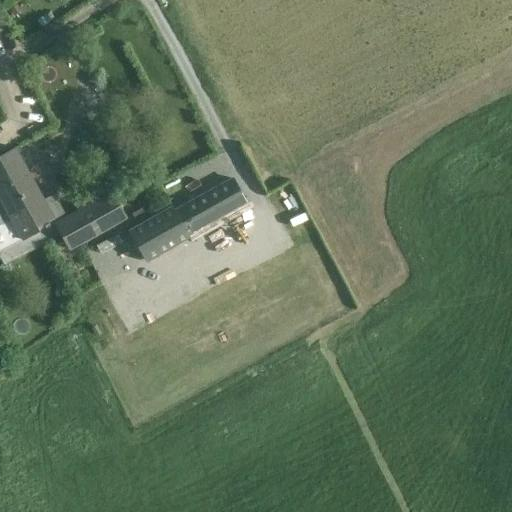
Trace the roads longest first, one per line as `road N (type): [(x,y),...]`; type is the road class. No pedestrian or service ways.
road 1 (residential): [(108,0),(6,65),(1,78),(15,128)]
road 2 (residential): [(146,0),(228,149)]
